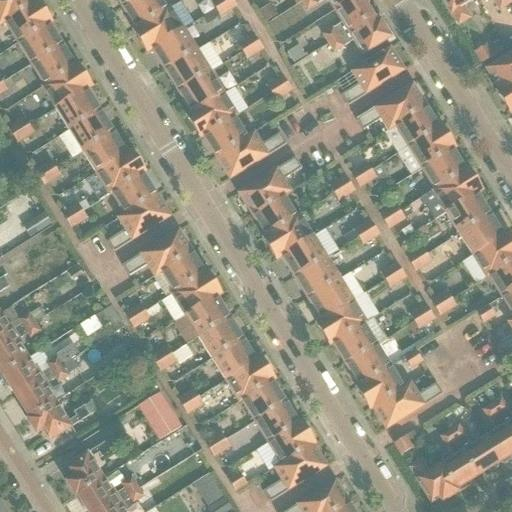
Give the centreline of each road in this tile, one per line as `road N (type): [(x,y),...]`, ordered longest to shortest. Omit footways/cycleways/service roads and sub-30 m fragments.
road 1 (residential): [(74,0),(393,511)]
road 2 (residential): [(400,0),(511,178)]
